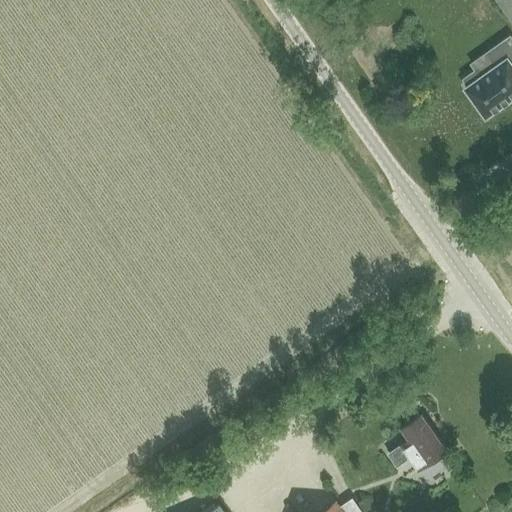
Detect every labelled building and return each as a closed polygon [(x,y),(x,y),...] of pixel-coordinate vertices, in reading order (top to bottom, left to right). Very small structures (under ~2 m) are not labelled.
[(511,0),(497,0),(511,20),(511,0)] [(468,86),(464,88),(485,117),(511,98),(511,65),(511,64),(511,40),(509,37),(487,53),(496,66),(480,77),(476,71),(463,79),(468,86)] [(403,316),(397,320),(401,325),(407,321),(403,316)] [(418,469),(446,450),(420,413),(400,427),(409,439),(388,454),(396,466),(409,457),(418,469)] [(222,511),(218,505),(215,506),(212,502),(198,511),(222,511)] [(342,511),(335,502),(320,511),(342,511)]
